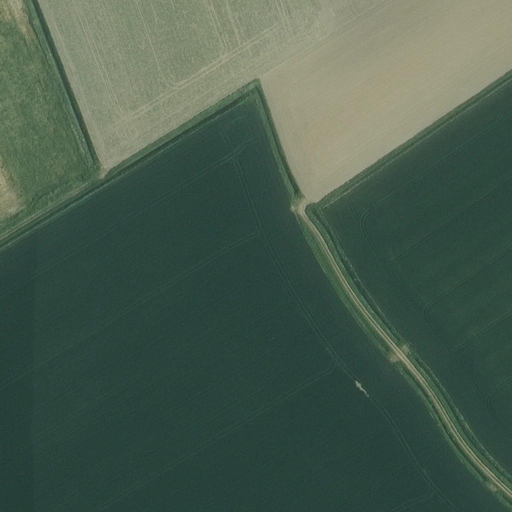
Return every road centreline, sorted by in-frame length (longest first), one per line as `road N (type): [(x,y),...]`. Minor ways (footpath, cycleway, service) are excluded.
road 1 (track): [(511,494),(462,442),(430,389),(364,311),(298,204)]
road 2 (track): [(0,236),(109,175)]
